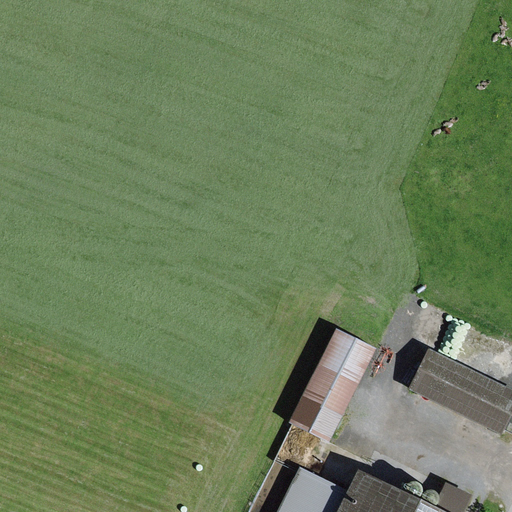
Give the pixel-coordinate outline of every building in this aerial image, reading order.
[(374,352),(334,332),(287,425),(328,445),(374,352)] [(511,412),(511,394),(425,352),(406,393),(499,438),(511,412)] [(431,511),(353,474),(344,493),(299,470),(278,511),(431,511)] [(420,492),(420,489),(419,487),(418,485),(416,484),(414,483),(412,483),(409,483),(407,485),(406,487),(405,489),(405,491),(406,494),(408,496),(410,497),(412,497),(415,497),(417,496),(419,494),(420,492)] [(438,501),(438,498),(437,496),(436,494),(434,493),(432,492),(430,492),(427,492),(425,494),(424,496),(423,498),(423,500),(424,503),(426,505),(428,506),(430,506),(433,506),(435,505),(437,503),(438,501)]
